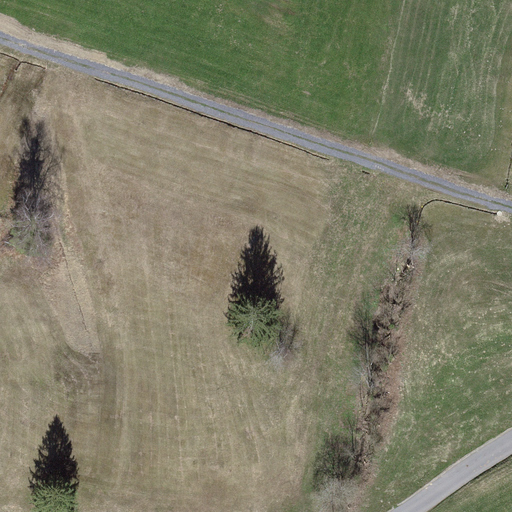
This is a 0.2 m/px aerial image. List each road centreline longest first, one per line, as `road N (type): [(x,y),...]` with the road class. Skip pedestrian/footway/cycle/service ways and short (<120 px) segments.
road 1 (track): [(0,39),(511,209)]
road 2 (unclassified): [(407,511),(511,443)]
